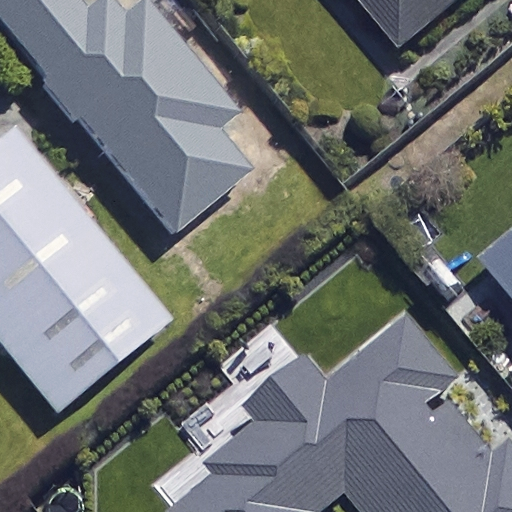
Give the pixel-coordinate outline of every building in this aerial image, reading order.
[(88,117),(176,229),(253,169),(219,126),(239,110),(152,0),(142,0),(128,12),(118,0),(100,0),(90,8),(83,0),(0,0),(0,11),(50,75),(43,81),(77,125),(88,117)] [(355,0),(402,58),(472,0),(355,0)] [(164,326),(10,136),(0,144),(0,354),(51,418),(164,326)] [(511,238),(482,263),(511,301),(511,238)] [(460,387),(410,328),(332,394),(307,365),(246,417),(263,437),(173,511),(333,511),(348,499),(359,511),(511,511),(511,453),(511,452),(496,465),(442,402),(460,387)]
